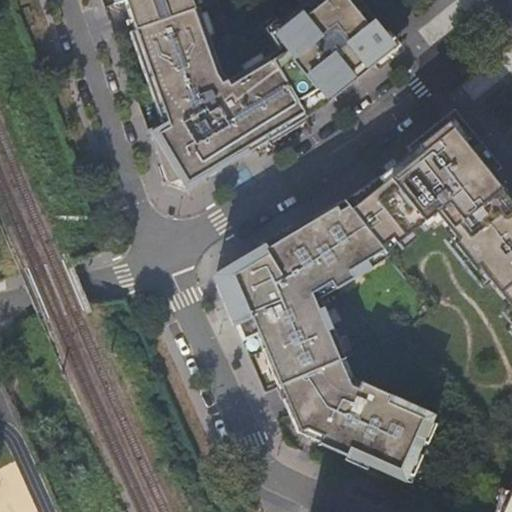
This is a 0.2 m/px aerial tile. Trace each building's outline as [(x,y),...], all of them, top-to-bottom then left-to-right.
[(118,0),(120,6),(126,3),(137,33),(196,13),(191,0),(118,0)] [(356,0),(314,0),(319,5),(307,15),(304,11),(270,37),(281,51),(272,58),(229,83),(228,84),(222,75),(199,11),(196,13),(137,33),(131,36),(163,128),(149,133),(168,187),(186,194),(202,184),(219,174),(267,145),(309,120),(318,114),(326,108),(397,51),(356,0)] [(347,202),(345,204),(387,257),(436,217),(460,246),(511,311),(511,195),(501,183),(493,172),(453,122),(411,155),(383,178),(362,192),(365,196),(351,208),(347,202)] [(362,192),(347,202),(351,208),(365,196),(362,192)] [(218,280),(245,343),(258,338),(292,418),(300,436),(321,446),(320,448),(321,449),(322,446),(411,486),(436,428),(411,416),(414,409),(362,386),(359,393),(350,389),(339,364),(342,362),(330,336),(328,337),(318,313),(311,297),(331,285),(333,289),(388,258),(387,257),(345,204),(266,251),(218,280)] [(342,362),(339,364),(350,389),(359,393),(362,386),(355,382),(345,361),(324,311),(318,313),(328,337),(330,336),(342,362)]
